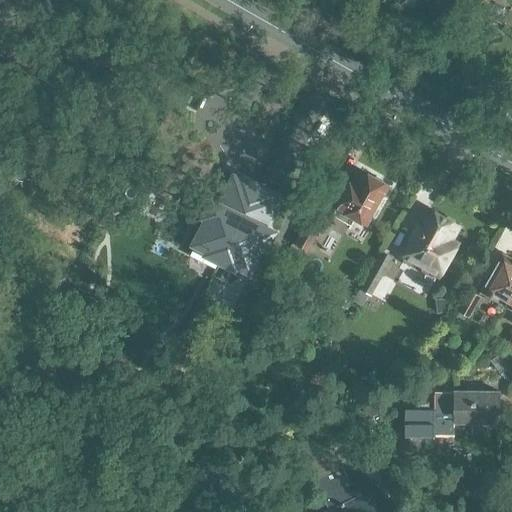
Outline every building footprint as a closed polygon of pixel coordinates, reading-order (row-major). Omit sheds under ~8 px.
[(511,10),(508,9),(503,21),(511,25),(511,10)] [(373,178),(364,173),(359,182),(354,179),(350,185),(346,187),(344,190),(345,194),(338,208),(341,210),(337,216),(351,224),(355,217),(367,224),(371,216),(375,215),(378,210),(376,206),(388,186),(382,183),(382,179),(376,176),(373,178)] [(199,232),(192,245),(205,252),(207,249),(210,250),(208,254),(222,260),(259,186),(257,186),(256,188),(239,179),(241,177),(237,175),(221,205),(217,203),(216,203),(215,203),(213,202),(212,205),(208,213),(206,216),(208,217),(209,218),(202,233),(199,232)] [(259,186),(222,260),(235,267),(237,264),(240,265),(238,268),(251,275),(258,262),(255,260),(263,245),(266,246),(268,243),(272,235),(273,232),(272,231),(270,230),(266,228),(281,197),(277,195),(276,198),(259,189),(260,187),(259,186)] [(445,219),(428,209),(412,238),(414,239),(405,256),(406,256),(403,261),(412,266),(415,261),(424,266),(424,271),(433,276),(437,274),(440,275),(445,265),(449,264),(453,257),(452,253),(451,253),(456,245),(455,242),(451,240),(458,226),(455,224),(454,220),(448,217),(445,218),(445,219)] [(313,216),(312,217),(297,244),(296,245),(308,251),(324,222),(313,216)] [(386,244),(357,294),(366,299),(373,287),(375,288),(396,250),(386,244)] [(302,253),(293,249),(289,257),(301,264),(304,260),(302,253)] [(506,306),(511,294),(511,258),(510,259),(503,255),(497,266),(496,265),(481,292),(506,306)] [(471,291),(454,320),(465,327),(482,297),(471,291)] [(503,351),(511,347),(511,336),(510,340),(503,351)] [(491,361),(499,371),(510,360),(504,353),(491,361)] [(435,409),(405,409),(405,438),(435,438),(435,434),(455,434),(455,422),(501,422),(501,390),(455,391),(455,392),(435,392),(435,409)] [(379,403),(382,411),(397,404),(395,400),(388,403),(387,401),(379,403)] [(367,420),(378,413),(372,405),(362,412),(367,420)] [(375,511),(367,494),(354,500),(345,480),(348,478),(343,466),(339,467),(311,480),(312,481),(317,493),(323,490),(332,511),(329,511),(375,511)]
